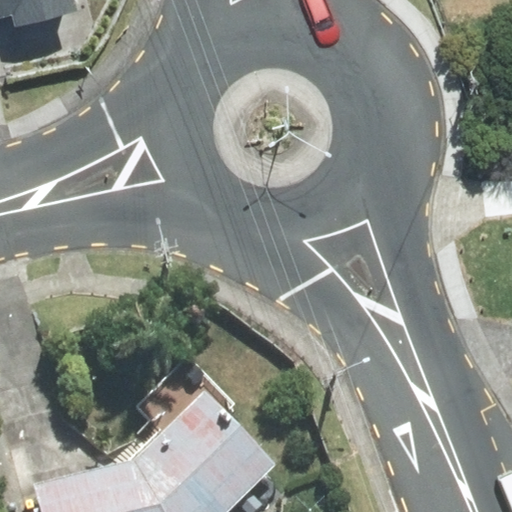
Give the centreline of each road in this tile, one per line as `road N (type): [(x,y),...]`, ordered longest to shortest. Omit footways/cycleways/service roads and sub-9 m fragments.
road 1 (tertiary): [(424,397),(333,286),(254,213)]
road 2 (tertiary): [(368,159),(424,397)]
road 3 (residential): [(0,213),(185,110)]
road 4 (residential): [(209,185),(0,216)]
road 5 (tertiary): [(368,159),(354,182),(308,212),(254,213)]
road 6 (tertiary): [(206,60),(251,30),(305,29),(330,40)]
road 7 (tertiary): [(330,40),(351,57),(375,106),(368,159)]
road 8 (tertiary): [(470,511),(424,397)]
